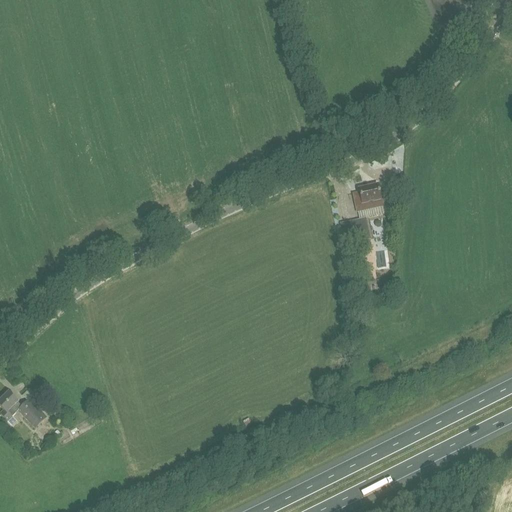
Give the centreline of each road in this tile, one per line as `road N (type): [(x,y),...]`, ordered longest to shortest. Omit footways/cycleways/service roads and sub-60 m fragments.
road 1 (unclassified): [(0,361),(72,295),(119,265),(386,145),(511,10)]
road 2 (motorway): [(511,382),(255,511)]
road 3 (motorway): [(327,511),(511,419)]
